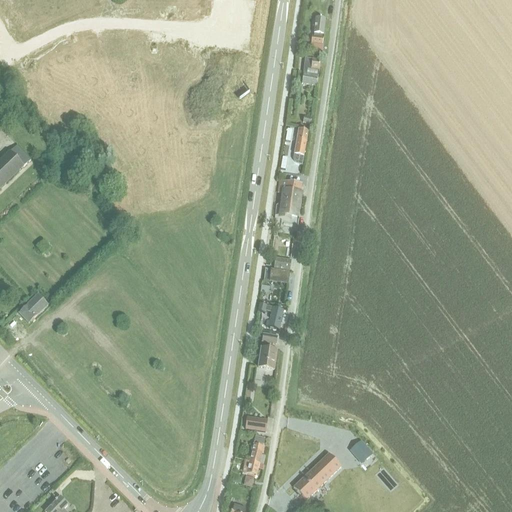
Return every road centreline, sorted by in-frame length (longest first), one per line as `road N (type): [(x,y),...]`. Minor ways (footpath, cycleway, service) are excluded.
road 1 (secondary): [(197,511),(218,437),(283,0)]
road 2 (residential): [(259,511),(336,0)]
road 3 (tertiary): [(159,511),(28,384)]
